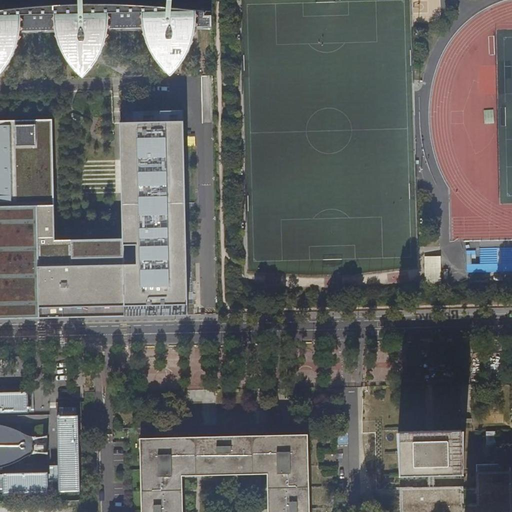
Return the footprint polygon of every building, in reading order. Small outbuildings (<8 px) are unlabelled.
[(0,75),(2,73),(8,66),(10,63),(13,57),(14,56),(16,51),(18,47),(19,44),(20,39),(20,36),(21,32),(56,31),(57,36),(58,38),(59,41),(60,45),(61,48),(63,51),(65,55),(66,57),(67,59),(69,62),(72,66),(76,71),(78,73),(80,75),(83,78),(86,75),(88,73),(89,71),(93,66),(101,55),(105,46),(107,39),(109,30),(143,29),(145,35),(146,40),(149,48),(151,51),(155,59),(160,65),(163,69),(166,72),(170,76),(175,70),(179,65),(180,64),(184,57),(187,50),(190,45),(192,38),(194,34),(195,28),(210,28),(210,12),(208,12),(200,11),(185,9),(167,7),(147,6),(144,5),(124,5),(106,4),(82,4),(55,5),(36,7),(25,7),(11,9),(3,10),(0,10),(0,75)] [(182,119),(182,109),(147,110),(147,119),(182,119)] [(0,320),(36,319),(36,309),(121,307),(120,240),(53,242),(50,121),(0,122),(0,320)] [(120,240),(121,307),(183,306),(179,122),(117,124),(120,240)] [(465,272),(491,272),(491,262),(477,261),(477,250),(465,250),(465,272)] [(439,283),(439,256),(425,256),(426,283),(439,283)] [(0,392),(0,414),(35,414),(34,391),(0,392)] [(58,481),(58,494),(64,495),(79,495),(78,415),(57,416),(58,481)] [(34,440),(32,436),(21,432),(12,428),(5,426),(0,424),(0,467),(0,468),(10,465),(32,454),(34,450),(34,440)] [(426,474),(433,474),(458,474),(457,431),(401,433),(402,475),(426,474)] [(305,511),(304,438),(144,441),(145,511),(305,511)] [(511,471),(476,471),(476,487),(433,487),(433,474),(426,474),(426,487),(399,488),(399,511),(511,511),(511,493),(511,492),(511,486),(511,471)] [(0,473),(0,495),(48,495),(48,485),(48,472),(0,473)]
